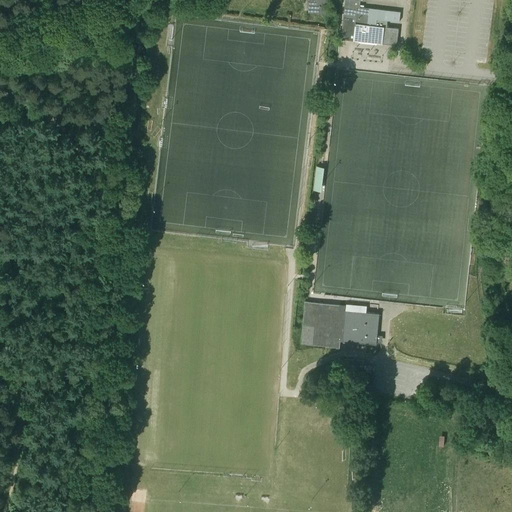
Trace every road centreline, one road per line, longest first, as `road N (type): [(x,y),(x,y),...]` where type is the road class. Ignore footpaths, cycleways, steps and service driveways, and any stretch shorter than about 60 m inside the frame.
road 1 (track): [(94,511),(112,255),(133,128),(133,4)]
road 2 (track): [(133,4),(0,43)]
